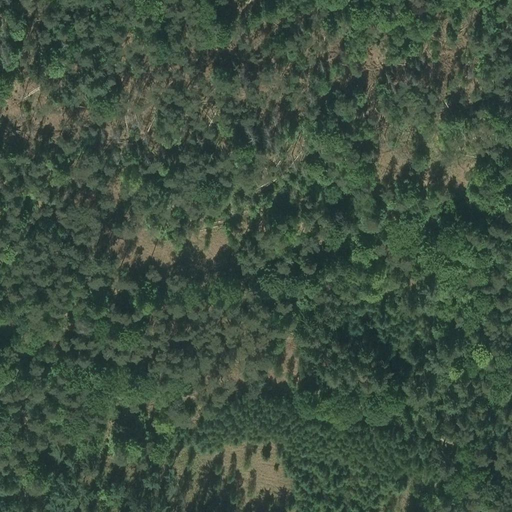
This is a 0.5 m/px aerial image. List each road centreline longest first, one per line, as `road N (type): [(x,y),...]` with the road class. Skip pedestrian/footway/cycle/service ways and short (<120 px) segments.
road 1 (track): [(13,345),(128,286),(217,275),(439,205),(511,162)]
road 2 (track): [(511,458),(269,387),(181,399),(13,345)]
road 3 (track): [(31,511),(24,395),(13,345),(0,348)]
road 4 (track): [(407,511),(470,451),(511,382)]
